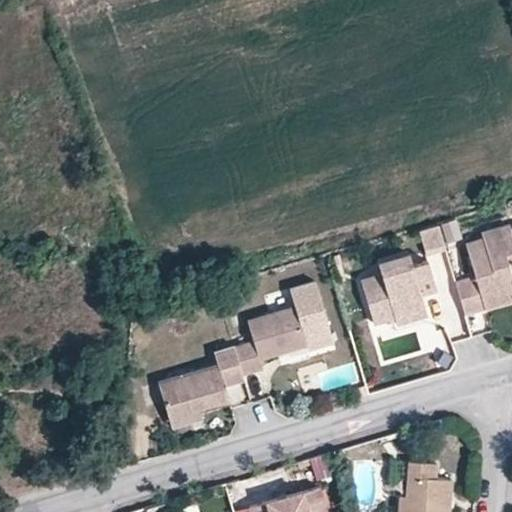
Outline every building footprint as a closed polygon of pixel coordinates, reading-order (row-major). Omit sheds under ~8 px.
[(441,221),(421,226),(426,245),(446,239),(441,221)] [(453,280),(462,312),(483,306),(480,293),(511,284),(511,252),(511,248),(511,247),(511,226),(510,221),(482,229),(484,235),(466,240),(476,274),(453,280)] [(377,257),(379,269),(410,261),(407,249),(377,257)] [(410,261),(379,269),(360,274),(370,315),(392,310),(423,302),(419,284),(434,281),(428,256),(410,261)] [(255,337),(236,344),(246,373),(267,366),(265,356),(306,344),(304,333),(329,326),(317,281),(293,288),(297,304),(249,318),(255,337)] [(511,284),(480,293),(483,306),(511,297),(511,284)] [(423,302),(392,310),(394,318),(425,310),(423,302)] [(329,326),(304,333),(306,344),(308,350),(333,342),(329,326)] [(231,378),(246,373),(236,344),(234,339),(214,347),(218,356),(157,376),(170,414),(204,404),(235,394),(231,378)] [(208,414),(204,404),(170,414),(173,423),(208,414)] [(315,475),(328,472),(323,453),(309,457),(315,475)] [(450,511),(454,478),(433,476),(434,460),(411,458),(405,496),(400,494),(399,511),(450,511)] [(250,511),(326,511),(318,483),(248,504),(250,511)] [(169,496),(148,503),(151,511),(154,511),(172,508),(169,496)]
